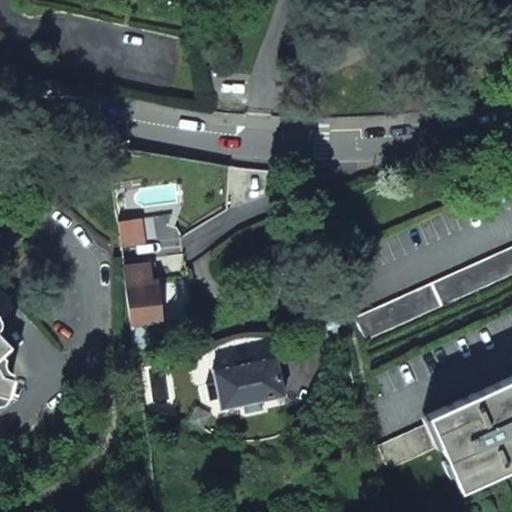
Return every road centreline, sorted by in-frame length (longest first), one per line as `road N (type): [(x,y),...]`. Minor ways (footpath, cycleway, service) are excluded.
road 1 (tertiary): [(21,102),(230,139),(321,146),(421,141),(511,123)]
road 2 (residential): [(0,209),(64,230),(91,259),(102,295),(84,357)]
road 3 (residential): [(84,357),(102,386),(109,433),(95,473),(34,511)]
